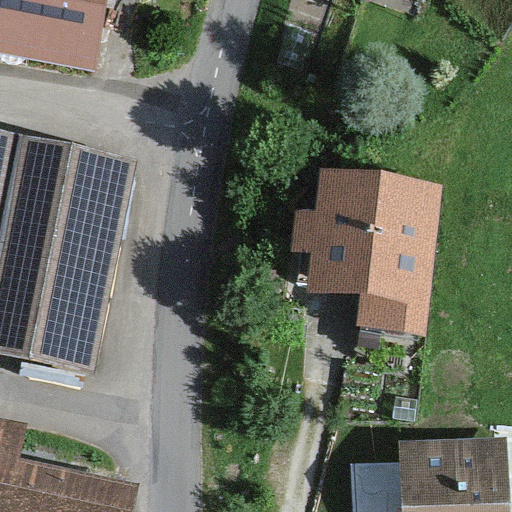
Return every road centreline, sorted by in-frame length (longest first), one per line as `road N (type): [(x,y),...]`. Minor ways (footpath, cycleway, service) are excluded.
road 1 (unclassified): [(203,132),(179,318),(177,511)]
road 2 (unclassified): [(0,96),(203,132)]
road 3 (track): [(332,329),(288,511)]
road 4 (unclassified): [(234,0),(203,132)]
